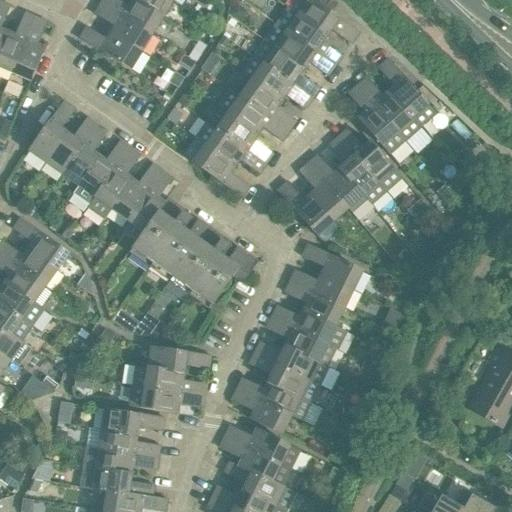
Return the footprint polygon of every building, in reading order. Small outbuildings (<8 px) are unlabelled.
[(162,19),(131,0),(130,0),(127,6),(116,0),(101,0),(99,4),(151,36),(162,19)] [(181,7),(169,0),(131,0),(162,19),(172,2),(181,7)] [(358,34),(334,17),(310,0),(296,0),(289,10),(326,37),(331,30),(351,44),(358,34)] [(0,48),(7,32),(0,29),(10,7),(0,2),(0,48)] [(151,36),(99,4),(93,15),(114,27),(110,34),(141,53),(151,36)] [(326,37),(289,10),(287,9),(275,25),(335,67),(342,57),(322,43),(326,37)] [(0,69),(11,74),(35,18),(24,13),(14,36),(7,32),(0,48),(0,69)] [(30,82),(45,49),(37,45),(46,23),(35,18),(11,74),(30,82)] [(335,67),(275,25),(263,41),(303,69),(308,63),(327,77),(335,67)] [(141,53),(110,34),(106,41),(85,28),(78,39),(130,71),(141,53)] [(303,69),(263,41),(252,58),(262,65),(311,100),(319,90),(299,76),(303,69)] [(311,100),(262,65),(252,58),(240,74),(250,81),(280,102),(285,96),(304,110),(311,100)] [(435,114),(408,84),(387,60),(377,68),(393,87),(387,92),(419,128),(435,114)] [(419,128),(387,92),(381,97),(365,78),(356,86),(404,141),(419,128)] [(250,81),(239,97),(288,132),(295,123),(275,108),(280,102),(250,81)] [(404,141),(356,86),(347,94),(363,113),(356,119),(357,120),(389,155),(404,141)] [(288,132),(239,97),(229,91),(217,107),(227,114),(257,135),(261,128),(281,142),(288,132)] [(45,164),(66,134),(60,129),(74,110),(63,102),(28,152),(45,164)] [(257,135),(227,114),(216,130),(265,165),(272,155),(252,141),(257,135)] [(62,175),(97,126),(87,119),(73,138),(66,134),(45,164),(62,175)] [(265,165),(216,130),(205,123),(193,140),(204,147),(204,146),(234,167),(238,161),(258,175),(265,165)] [(78,187),(99,157),(92,152),(107,133),(97,126),(62,175),(78,187)] [(401,178),(369,142),(362,148),(346,130),(337,138),(385,192),(401,178)] [(385,192),(337,138),(328,146),(344,164),(338,169),(362,197),(370,206),(385,192)] [(94,198),(129,149),(119,142),(105,161),(99,157),(78,187),(94,198)] [(229,174),(234,167),(204,146),(204,147),(192,163),(242,199),(249,188),(229,174)] [(110,210),(131,180),(125,176),(139,156),(129,149),(94,198),(87,208),(103,220),(110,210)] [(362,197),(338,169),(333,174),(316,156),(307,164),(347,210),(348,210),(358,222),(373,209),(370,206),(362,197)] [(347,210),(307,164),(298,172),(314,190),(308,196),(332,223),(347,210)] [(127,221),(162,172),(152,165),(138,185),(131,180),(110,210),(127,221)] [(142,233),(153,219),(164,203),(158,199),(172,179),(162,172),(127,221),(142,233)] [(332,223),(308,196),(302,201),(286,182),(276,191),(316,237),(332,223)] [(183,230),(190,219),(181,213),(183,210),(167,199),(164,203),(153,219),(173,234),(193,248),(207,228),(197,220),(187,234),(183,230)] [(68,254),(19,219),(11,230),(31,244),(26,250),(56,271),(68,254)] [(152,263),(173,234),(153,219),(142,233),(143,233),(131,249),(152,263)] [(229,247),(220,241),(222,238),(207,228),(193,248),(212,262),(232,276),(246,255),(236,248),(226,261),(222,258),(229,247)] [(172,277),(193,248),(173,234),(152,263),(172,277)] [(56,271),(26,250),(22,256),(2,242),(0,245),(0,255),(45,288),(56,271)] [(353,291),(362,272),(307,245),(301,257),(323,268),(320,275),(353,291)] [(191,291),(212,262),(193,248),(172,277),(191,291)] [(45,288),(0,255),(0,270),(8,276),(3,282),(33,304),(45,288)] [(242,283),(257,263),(246,255),(232,276),(242,283)] [(212,305),(232,276),(212,262),(191,291),(212,305)] [(353,291),(320,275),(316,282),(294,271),(289,282),(344,309),(353,291)] [(33,304),(3,282),(0,287),(0,304),(31,327),(43,311),(33,304)] [(344,309),(289,282),(283,293),(305,304),(302,311),(335,327),(344,309)] [(31,327),(0,304),(0,329),(10,336),(10,335),(20,343),(31,327)] [(346,332),(335,327),(302,311),(299,318),(277,307),(271,318),(337,350),(346,332)] [(337,350),(271,318),(266,329),(288,340),(284,347),(327,368),(335,351),(337,351),(337,350)] [(23,344),(20,343),(10,335),(10,336),(0,329),(0,354),(10,361),(23,344)] [(327,368),(284,347),(281,354),(259,343),(254,354),(309,381),(320,387),(329,369),(327,368)] [(208,370),(210,357),(150,348),(147,368),(183,374),(184,366),(208,370)] [(502,424),(511,405),(511,355),(499,348),(488,366),(492,368),(471,406),(492,418),(490,421),(494,424),(496,421),(502,424)] [(0,375),(10,361),(0,354),(0,375)] [(300,398),(309,381),(254,354),(248,365),(270,376),(267,383),(299,399),(300,398)] [(183,374),(147,368),(135,367),(132,386),(204,397),(206,385),(182,382),(183,374)] [(311,403),(300,398),(299,399),(267,383),(263,390),(241,379),(236,390),(291,417),(291,416),(302,421),(311,403)] [(202,409),(204,397),(132,386),(129,407),(177,415),(178,406),(202,409)] [(281,436),(291,417),(236,390),(230,401),(252,412),(249,420),(281,436)] [(162,432),(164,419),(103,410),(100,431),(136,436),(137,428),(162,432)] [(299,451),(255,430),(252,438),(230,427),(224,438),(290,470),(299,451)] [(159,447),(135,444),(136,436),(100,431),(97,450),(158,459),(159,447)] [(290,470),(224,438),(219,449),(241,460),(237,467),(271,482),(281,487),(290,470)] [(158,459),(97,450),(85,449),(82,468),(131,475),(132,468),(156,471),(158,459)] [(287,511),(296,494),(281,487),(271,482),(237,467),(228,462),(223,473),(245,484),(242,491),(284,511),(287,511)] [(0,475),(0,480),(13,490),(22,476),(7,466),(0,475)] [(131,475),(82,468),(79,489),(106,493),(106,492),(152,499),(152,498),(153,487),(129,483),(131,475)] [(284,511),(242,491),(238,498),(216,487),(211,498),(238,511),(284,511)] [(493,511),(495,509),(462,491),(454,504),(464,510),(463,511),(493,511)] [(156,511),(164,511),(166,500),(152,498),(152,499),(106,492),(106,493),(103,511),(104,511),(140,511),(140,510),(156,511)] [(463,511),(464,510),(454,504),(440,496),(431,511),(463,511)] [(238,511),(211,498),(205,509),(210,511),(238,511)]
